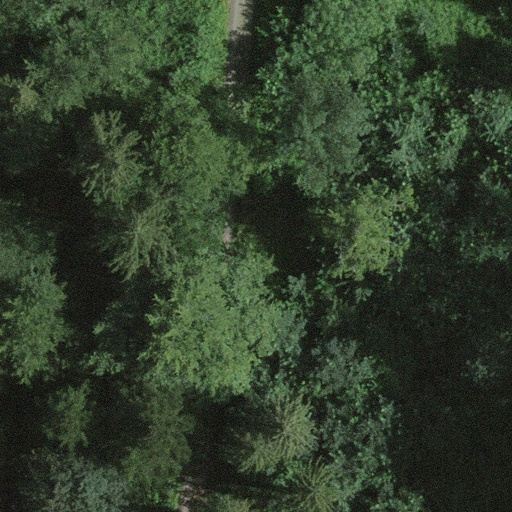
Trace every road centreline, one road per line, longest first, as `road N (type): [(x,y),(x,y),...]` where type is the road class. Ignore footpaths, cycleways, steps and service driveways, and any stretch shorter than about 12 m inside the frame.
road 1 (track): [(254,0),(196,511)]
road 2 (track): [(229,272),(0,210)]
